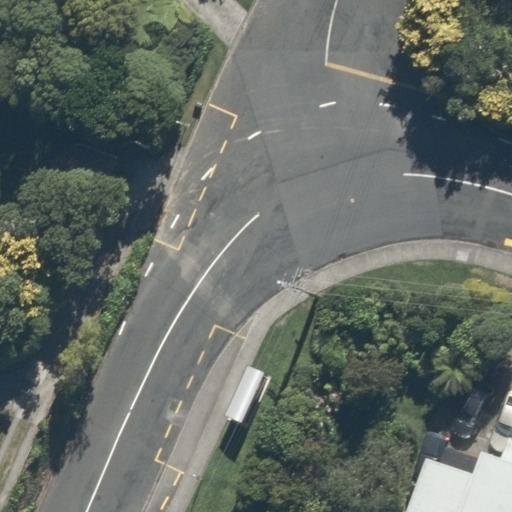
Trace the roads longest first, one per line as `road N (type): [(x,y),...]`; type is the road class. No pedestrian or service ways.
road 1 (tertiary): [(83,511),(200,264),(242,223),(283,200),(329,188)]
road 2 (residential): [(329,188),(314,104),(335,0)]
road 3 (tertiary): [(329,188),(428,187),(511,207)]
